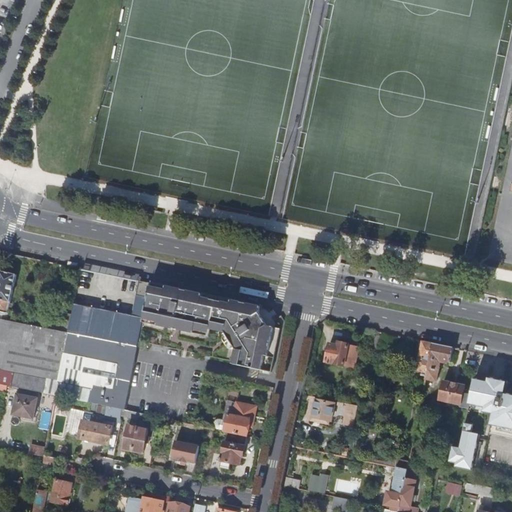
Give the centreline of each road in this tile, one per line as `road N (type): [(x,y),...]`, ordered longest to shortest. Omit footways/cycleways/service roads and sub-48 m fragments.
road 1 (secondary): [(311,276),(0,203)]
road 2 (secondary): [(0,231),(306,300)]
road 3 (secondary): [(306,300),(511,345)]
road 4 (residential): [(263,505),(306,300)]
road 5 (secondary): [(511,319),(311,276)]
road 6 (residential): [(94,467),(263,505)]
